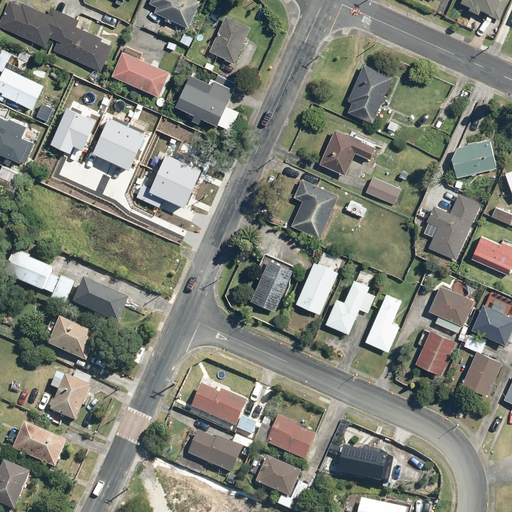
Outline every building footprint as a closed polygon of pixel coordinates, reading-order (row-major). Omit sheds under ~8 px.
[(153,0),(152,2),(160,5),(157,13),(168,16),(166,20),(189,29),(200,0),(153,0)] [(463,0),(463,1),(473,5),(472,8),(482,13),(484,8),(503,17),(510,0),(463,0)] [(8,2),(0,21),(0,26),(45,45),(49,37),(58,41),(53,52),(101,72),(113,43),(76,28),(79,20),(52,9),(50,15),(23,4),(22,8),(8,2)] [(254,23),(228,12),(212,50),(238,61),(254,23)] [(12,53),(1,48),(0,51),(0,70),(2,72),(0,76),(0,91),(3,93),(2,95),(33,109),(45,83),(22,73),(24,69),(8,62),(12,53)] [(124,49),(114,75),(163,94),(173,69),(124,49)] [(397,74),(366,62),(351,99),(355,100),(351,111),(378,122),(397,74)] [(223,123),(238,87),(213,77),(212,79),(193,72),(180,105),(199,112),(196,119),(203,122),(206,116),(223,123)] [(85,150),(98,120),(68,106),(51,144),(72,153),(76,146),(85,150)] [(148,133),(111,117),(95,153),(132,169),(148,133)] [(392,118),(388,128),(399,132),(403,122),(392,118)] [(9,123),(0,119),(0,153),(23,164),(31,145),(19,140),(25,127),(10,121),(9,123)] [(378,144),(337,126),(321,162),(348,174),(358,152),(363,154),(372,158),(378,144)] [(460,143),(454,157),(459,181),(473,178),(472,173),(501,167),(494,136),(467,142),(460,143)] [(165,197),(187,207),(203,169),(168,154),(152,189),(151,191),(165,197)] [(5,164),(1,176),(22,183),(25,171),(5,164)] [(404,188),(374,175),(369,188),(367,191),(396,205),(404,188)] [(342,192),(306,176),(297,196),(305,199),(293,226),(321,238),(342,192)] [(160,207),(165,197),(151,191),(152,189),(143,184),(137,197),(160,207)] [(485,201),(461,191),(457,202),(453,211),(436,203),(429,221),(431,222),(426,232),(436,236),(431,247),(459,259),(485,201)] [(370,207),(353,199),(348,210),(364,218),(370,207)] [(75,201),(69,218),(88,225),(95,208),(75,201)] [(511,209),(498,203),(492,216),(511,225),(511,224),(511,209)] [(90,241),(101,245),(99,249),(145,270),(153,273),(161,254),(154,250),(158,243),(111,221),(109,227),(99,223),(90,241)] [(511,241),(484,229),(472,256),(511,273),(511,241)] [(23,251),(13,275),(54,292),(52,297),(67,303),(76,280),(63,275),(62,278),(54,275),(58,265),(23,251)] [(299,266),(267,251),(258,272),(265,275),(254,300),(278,311),(299,266)] [(343,270),(319,259),(299,301),(323,312),(343,270)] [(90,275),(78,303),(122,322),(134,294),(90,275)] [(348,299),(341,295),(328,323),(352,333),(362,308),(369,311),(376,295),(371,292),(374,284),(357,277),(348,299)] [(441,314),(438,321),(464,332),(476,302),(467,298),(468,294),(442,284),(432,310),(441,314)] [(390,292),(368,341),(391,351),(403,324),(400,322),(409,300),(390,292)] [(511,340),(511,312),(486,302),(475,329),(511,343),(511,340)] [(101,334),(65,316),(52,343),(87,360),(101,334)] [(419,343),(425,346),(418,362),(444,373),(459,340),(433,329),(432,331),(426,328),(419,343)] [(132,362),(140,365),(146,351),(139,348),(132,362)] [(504,360),(480,351),(467,384),(491,393),(504,360)] [(62,389),(57,399),(55,398),(51,407),(53,408),(79,420),(95,385),(90,383),(93,376),(78,369),(76,376),(69,373),(68,374),(61,371),(54,386),(62,389)] [(206,383),(195,407),(253,434),(259,421),(251,417),(246,415),(252,401),(225,388),(223,391),(206,383)] [(282,415),(277,428),(265,423),(258,441),(271,445),(271,443),(309,457),(319,432),(300,425),(301,422),(282,415)] [(71,440),(27,421),(16,448),(60,466),(71,440)] [(246,447),(252,449),(255,441),(238,433),(236,438),(235,441),(221,434),(219,438),(201,429),(191,451),(235,471),(246,447)] [(373,446),(373,450),(348,446),(343,471),(387,479),(392,454),(384,452),(384,449),(373,446)] [(301,481),(306,469),(259,451),(251,472),(261,476),(259,481),(284,490),(279,503),(301,511),(311,485),(306,483),(301,481)] [(8,459),(4,468),(0,466),(0,500),(17,509),(34,471),(8,459)] [(189,511),(188,511),(198,511),(207,489),(171,475),(161,501),(189,511)] [(410,511),(411,507),(364,498),(361,511),(410,511)]
